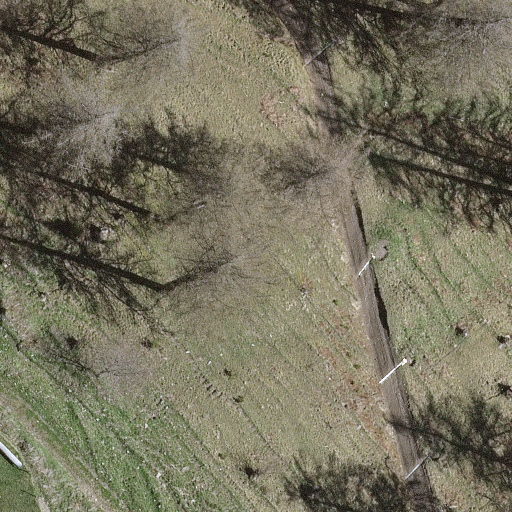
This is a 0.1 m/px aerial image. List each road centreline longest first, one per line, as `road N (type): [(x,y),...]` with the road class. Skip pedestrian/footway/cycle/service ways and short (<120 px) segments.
road 1 (track): [(431,511),(353,220),(304,79),(248,0)]
road 2 (track): [(117,511),(0,396)]
